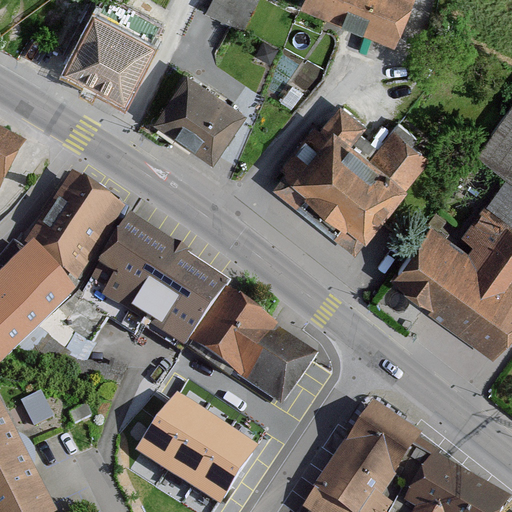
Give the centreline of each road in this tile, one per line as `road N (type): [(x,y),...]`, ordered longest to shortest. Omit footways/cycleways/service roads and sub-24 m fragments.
road 1 (primary): [(0,83),(212,219),(374,345)]
road 2 (unknown): [(152,178),(38,357)]
road 3 (residential): [(264,511),(374,345)]
